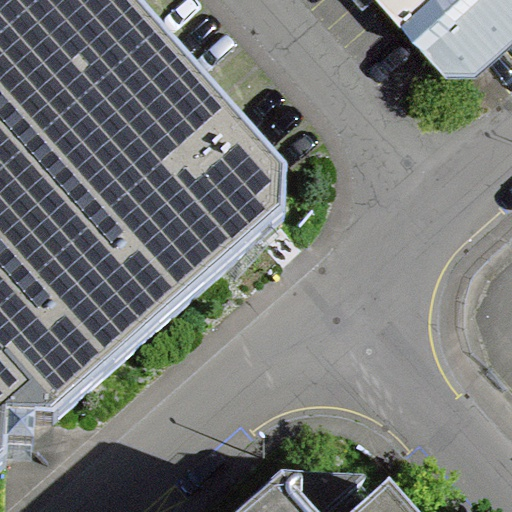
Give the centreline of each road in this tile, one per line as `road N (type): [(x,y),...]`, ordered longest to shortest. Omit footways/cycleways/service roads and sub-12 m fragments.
road 1 (unclassified): [(437,239),(221,0)]
road 2 (unclassified): [(158,511),(316,374)]
road 3 (unclassified): [(445,511),(316,374)]
road 4 (unclassified): [(316,374),(437,239)]
